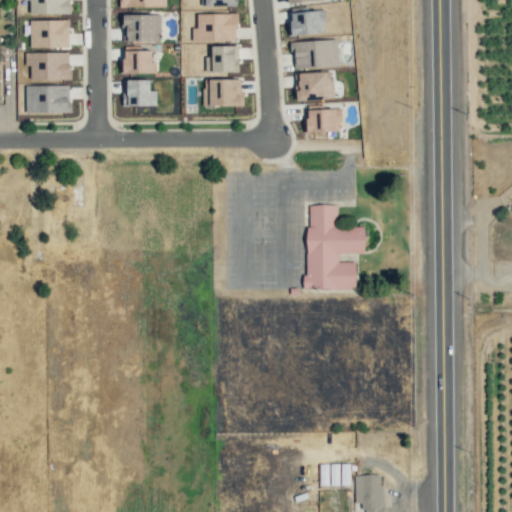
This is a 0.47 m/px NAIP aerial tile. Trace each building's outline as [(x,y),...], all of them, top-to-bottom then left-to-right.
[(325,34),(324,10),(289,11),(290,34),(325,34)] [(196,13),(196,27),(191,27),(192,41),(236,40),(236,13),(196,13)] [(123,41),(160,42),(161,15),(124,14),(123,41)] [(69,20),(29,20),(29,47),(68,47),(69,20)] [(292,68),(336,67),(336,40),(291,41),(292,68)] [(238,72),(238,46),(211,46),(211,57),(205,56),(204,72),(238,72)] [(122,73),(155,73),(155,62),(152,62),(151,50),(122,50),(122,73)] [(25,52),(25,66),(30,65),(30,79),(70,79),(69,52),(25,52)] [(332,71),(296,72),(297,100),(332,99),(332,71)] [(202,105),(241,106),(242,79),(203,79),(202,105)] [(124,106),(156,106),(155,91),(150,91),(150,80),(124,80),(124,106)] [(68,85),(25,85),(25,112),(71,112),(71,103),(68,103),(68,85)] [(306,110),(307,132),(341,131),(340,108),(306,110)] [(355,289),(355,261),(337,261),(337,253),(364,253),(364,227),(336,227),(336,204),(306,204),(306,289),(355,289)] [(382,511),(381,474),(354,475),(355,503),(363,502),(363,511),(382,511)]
